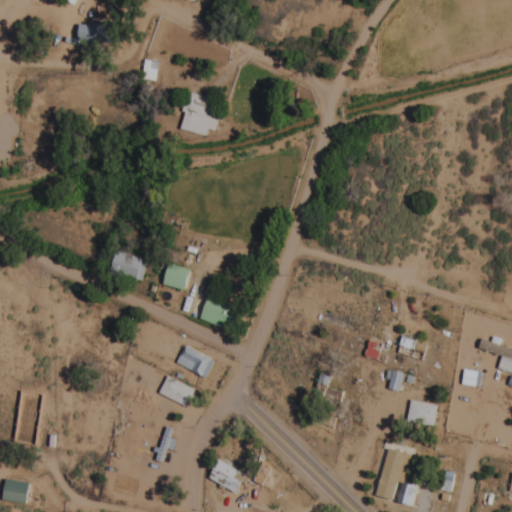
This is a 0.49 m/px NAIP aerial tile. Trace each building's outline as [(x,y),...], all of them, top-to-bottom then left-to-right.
[(117,27),(81,27),(81,45),(117,45),(117,27)] [(157,74),(155,63),(145,64),(147,76),(157,74)] [(215,132),(218,121),(211,119),(216,101),(191,94),(181,130),(206,137),(208,129),(215,132)] [(145,272),(144,255),(116,257),(117,274),(145,272)] [(185,292),(193,273),(173,264),(164,283),(185,292)] [(240,332),(247,309),(197,293),(190,317),(240,332)] [(511,350),(496,346),(493,354),(511,359),(511,350)] [(215,362),(186,347),(181,356),(196,364),(193,372),(206,379),(215,362)] [(400,390),(403,375),(394,373),(391,388),(400,390)] [(330,376),(322,376),(320,389),(328,390),(330,376)] [(188,407),(196,391),(168,378),(161,394),(188,407)] [(433,423),(438,409),(415,401),(410,416),(433,423)] [(394,500),(409,455),(392,449),(378,495),(394,500)] [(248,477),(222,460),(211,477),(237,494),(248,477)] [(441,492),(452,493),(453,474),(443,473),(441,492)] [(411,505),(417,487),(404,482),(398,500),(411,505)]
